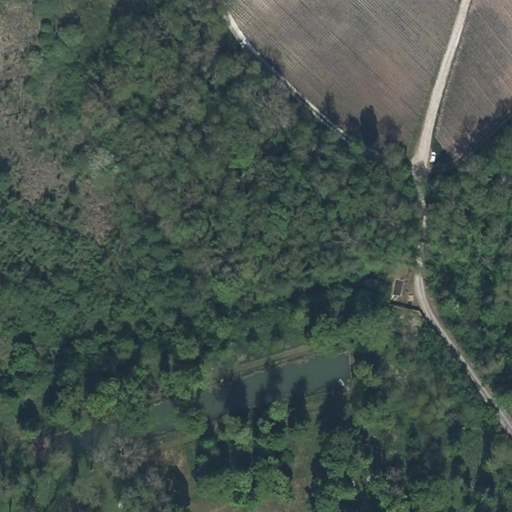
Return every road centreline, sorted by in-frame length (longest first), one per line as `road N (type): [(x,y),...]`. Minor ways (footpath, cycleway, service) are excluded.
road 1 (track): [(511,112),(452,166),(418,174),(346,134),(244,39),(225,0)]
road 2 (track): [(418,174),(469,0)]
road 3 (unknown): [(511,434),(423,311)]
